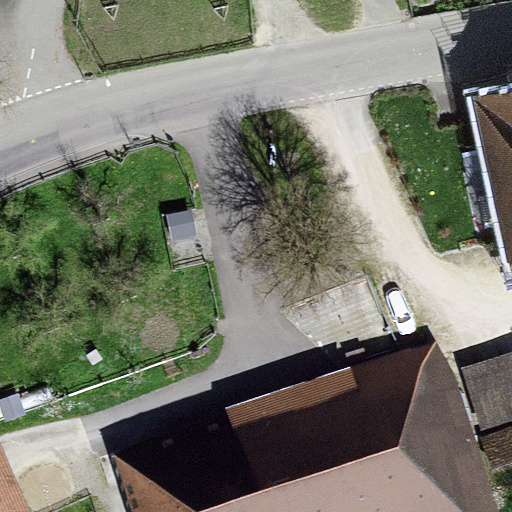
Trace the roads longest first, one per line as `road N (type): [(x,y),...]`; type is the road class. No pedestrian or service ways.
road 1 (tertiary): [(42,134),(191,95),(511,34)]
road 2 (residential): [(41,0),(30,61),(42,134)]
